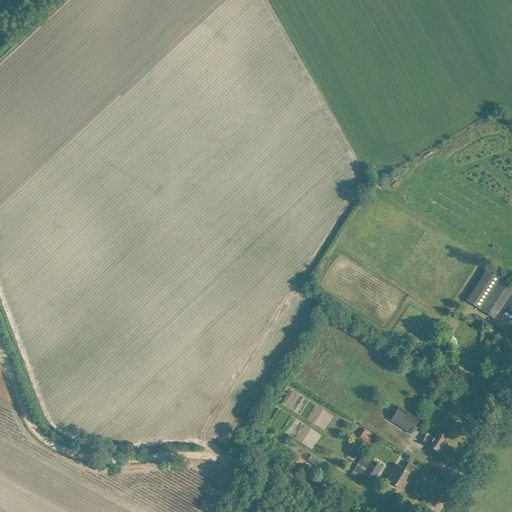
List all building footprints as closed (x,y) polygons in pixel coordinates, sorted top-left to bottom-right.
[(511,290),(511,286),(505,282),(486,269),(466,300),(486,312),(494,318),(511,290)] [(413,344),(417,338),(410,333),(406,339),(413,344)] [(390,420),(411,433),(419,419),(399,406),(390,420)] [(273,426),(283,410),(278,407),(268,422),(273,426)] [(295,430),(304,435),(308,427),(299,422),(295,430)] [(367,430),(363,440),(372,445),(377,435),(367,430)] [(447,436),(438,430),(434,437),(427,432),(422,440),(429,444),(438,450),(447,436)] [(361,481),(366,475),(373,479),(379,471),(382,466),(366,456),(363,455),(351,474),(361,481)] [(299,456),(295,462),(307,470),(309,468),(303,464),(305,461),(299,456)] [(321,467),(324,460),(313,456),(311,463),(321,467)] [(387,479),(402,489),(412,474),(411,473),(415,466),(409,462),(404,469),(397,464),(387,479)]
